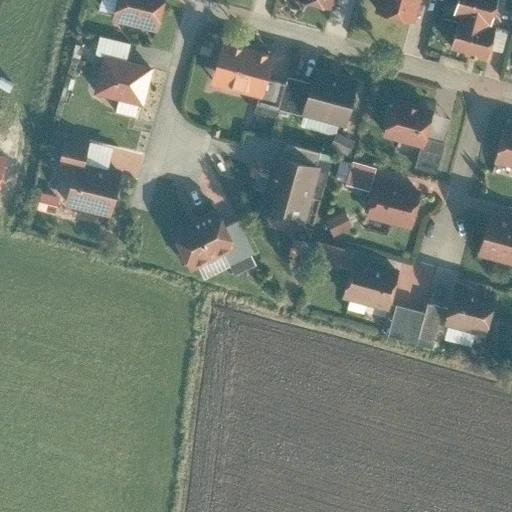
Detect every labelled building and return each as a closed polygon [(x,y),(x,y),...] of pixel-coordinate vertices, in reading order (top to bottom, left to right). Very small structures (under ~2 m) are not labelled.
[(105,0),(99,23),(152,37),(162,0),(105,0)] [(331,0),(288,0),(288,1),(329,10),(331,0)] [(375,0),(372,17),(413,24),(417,0),(375,0)] [(499,0),(452,0),(441,54),(486,63),(499,0)] [(107,54),(129,60),(134,42),(103,33),(98,52),(107,54)] [(263,53),(217,40),(205,82),(248,94),(243,111),(263,114),(272,88),(256,79),(263,53)] [(129,60),(107,54),(97,91),(145,103),(155,67),(129,60)] [(342,133),(359,83),(306,66),(296,95),(272,88),(263,114),(274,118),(276,112),(342,133)] [(424,111),(387,101),(376,138),(413,149),(416,136),(424,111)] [(511,166),(511,125),(497,122),(488,161),(511,166)] [(107,217),(116,173),(80,165),(85,142),(52,135),(46,167),(62,170),(54,206),(107,217)] [(432,179),(440,140),(416,136),(413,149),(408,174),(432,179)] [(278,160),(270,158),(255,215),(309,229),(325,171),(311,167),(315,154),(282,145),(278,160)] [(373,170),(344,163),(339,180),(369,188),(371,181),(373,170)] [(415,192),(371,181),(369,188),(362,219),(407,229),(415,192)] [(208,207),(149,234),(167,272),(211,251),(217,264),(247,250),(233,220),(217,227),(208,207)] [(329,218),(336,234),(355,225),(348,209),(329,218)] [(511,220),(478,211),(466,255),(511,268),(511,220)] [(342,261),(347,247),(326,240),(321,254),(342,261)] [(395,273),(351,259),(339,296),(383,310),(395,273)] [(490,297),(448,285),(438,321),(480,333),(490,297)] [(412,336),(416,310),(388,304),(382,330),(412,336)] [(428,339),(433,313),(416,310),(412,336),(428,339)]
